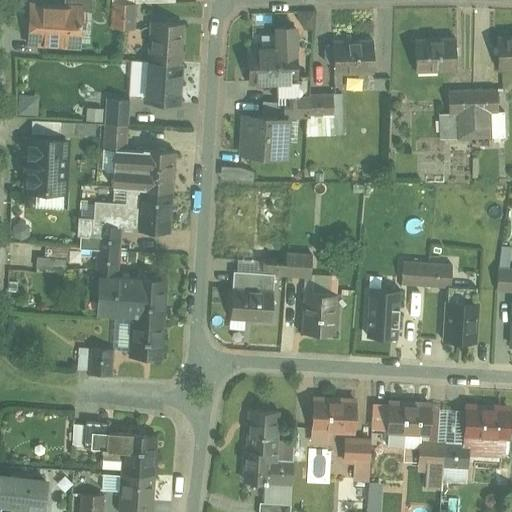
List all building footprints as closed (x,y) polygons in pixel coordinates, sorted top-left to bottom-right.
[(93,0),(65,0),(65,9),(81,10),(81,11),(93,12),(93,0)] [(125,4),(114,3),(112,29),(124,29),(125,4)] [(136,5),(125,4),(124,29),(134,30),(136,5)] [(65,9),(32,7),(30,45),(78,48),(79,29),(81,29),(81,25),(80,25),(81,11),(81,10),(65,9)] [(312,28),(312,12),(297,12),(297,28),(312,28)] [(183,25),(152,23),(149,61),(181,63),(183,25)] [(295,28),(278,29),(279,49),(296,48),(295,28)] [(511,36),(496,37),(497,69),(511,68),(511,36)] [(454,38),(415,40),(417,72),(456,70),(454,38)] [(374,41),(334,41),(334,45),(325,45),(325,59),(334,59),(334,73),(374,73),(374,41)] [(279,49),(251,50),(252,82),(278,82),(297,81),(297,80),(296,48),(279,49)] [(181,63),(149,61),(147,102),(178,104),(181,63)] [(311,79),(297,80),(297,81),(278,82),(279,102),(285,103),(285,95),(310,94),(311,79)] [(497,90),(474,91),(474,114),(488,114),(497,113),(497,90)] [(474,91),(449,91),(450,115),(460,114),(474,114),(474,91)] [(34,114),(35,95),(14,94),(14,113),(34,114)] [(310,94),(285,95),(285,103),(286,118),(288,118),(309,118),(311,95),(310,94)] [(333,94),(311,95),(309,118),(333,117),(333,94)] [(131,102),(107,100),(106,124),(129,125),(131,102)] [(279,102),(264,101),(263,117),(286,118),(285,103),(279,102)] [(474,114),(460,114),(460,136),(489,136),(488,114),(474,114)] [(263,117),(245,116),(243,155),(286,157),(286,155),(280,155),(282,120),(288,121),(288,118),(286,118),(263,117)] [(63,122),(33,121),(33,133),(63,135),(63,122)] [(97,123),(74,123),(74,134),(96,135),(97,123)] [(129,125),(106,124),(104,149),(116,150),(128,150),(129,125)] [(68,141),(31,139),(30,158),(26,158),(25,170),(29,171),(28,190),(65,192),(68,141)] [(176,152),(144,149),(144,151),(128,150),(116,150),(113,187),(115,187),(127,188),(174,191),(176,152)] [(254,169),(223,166),(222,178),(253,181),(254,169)] [(127,188),(115,187),(114,202),(126,203),(127,188)] [(174,191),(127,188),(126,203),(127,203),(126,210),(140,210),(138,228),(171,231),(174,191)] [(114,202),(96,201),(94,218),(80,217),(78,236),(82,236),(81,248),(98,250),(99,239),(100,225),(111,226),(123,227),(138,228),(140,210),(126,210),(127,203),(126,203),(114,202)] [(111,226),(100,225),(99,239),(110,240),(111,226)] [(123,227),(111,226),(110,240),(99,239),(98,250),(121,251),(123,227)] [(121,251),(98,250),(96,273),(104,274),(119,275),(121,251)] [(289,253),(263,251),(261,274),(275,275),(287,276),(289,253)] [(311,255),(289,253),(287,276),(310,277),(311,255)] [(67,258),(38,256),(37,268),(66,270),(67,258)] [(429,263),(402,261),(401,281),(401,284),(408,285),(426,286),(429,263)] [(452,265),(429,263),(426,286),(450,288),(452,265)] [(511,270),(499,269),(497,292),(511,292),(511,270)] [(261,274),(234,272),(231,320),(272,323),(275,275),(261,274)] [(168,280),(119,276),(119,275),(104,274),(104,289),(101,289),(99,315),(112,316),(112,317),(132,319),(133,318),(166,320),(168,280)] [(401,281),(369,279),(367,320),(374,320),(373,337),(405,339),(408,285),(401,284),(401,281)] [(337,296),(305,294),(303,334),(334,336),(337,296)] [(478,304),(445,302),(443,342),(476,343),(478,304)] [(166,320),(133,318),(132,319),(130,357),(163,360),(166,320)] [(92,348),(80,347),(78,368),(90,369),(92,348)] [(115,349),(92,347),(90,369),(90,372),(113,374),(115,349)] [(357,401),(315,399),(314,429),(355,431),(357,401)] [(432,405),(390,403),(389,433),(406,434),(430,435),(432,405)] [(510,409),(469,407),(467,437),(474,437),(504,439),(508,439),(510,409)] [(280,412),(250,410),(245,481),(268,483),(270,460),(277,461),(280,412)] [(109,422),(87,421),(85,447),(102,448),(102,451),(124,452),(125,434),(109,433),(109,422)] [(406,434),(390,433),(389,447),(405,448),(406,434)] [(158,436),(125,434),(124,452),(123,473),(155,475),(158,436)] [(504,439),(474,437),(473,455),(503,457),(504,439)] [(372,441),(347,439),(346,461),(356,462),(370,463),(372,441)] [(446,444),(421,442),(420,465),(428,465),(441,466),(444,466),(446,444)] [(470,445),(446,444),(444,466),(468,468),(470,445)] [(307,484),(332,484),(332,449),(307,449),(307,484)] [(277,461),(270,460),(268,483),(293,485),(295,462),(277,461)] [(370,463),(356,462),(355,480),(369,481),(370,463)] [(441,466),(428,465),(426,488),(439,489),(441,466)] [(491,471),(475,470),(474,484),(490,485),(491,471)] [(508,472),(495,471),(494,486),(507,487),(508,472)] [(0,472),(0,505),(11,507),(42,511),(44,511),(48,478),(0,472)] [(153,511),(155,475),(123,473),(120,511),(141,511),(153,511)] [(380,511),(383,485),(370,484),(367,511),(380,511)] [(293,487),(265,485),(263,504),(292,505),(293,487)] [(104,511),(105,494),(82,493),(81,511),(104,511)] [(263,504),(260,503),(258,511),(291,511),(292,505),(263,504)]
